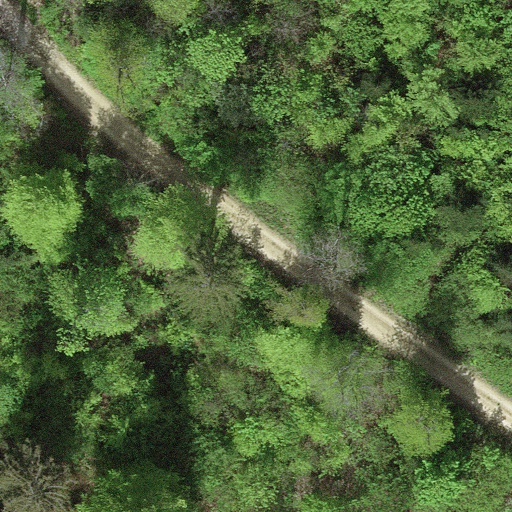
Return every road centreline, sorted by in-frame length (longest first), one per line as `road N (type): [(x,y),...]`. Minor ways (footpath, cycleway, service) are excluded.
road 1 (track): [(511,402),(134,139)]
road 2 (track): [(134,139),(0,9)]
